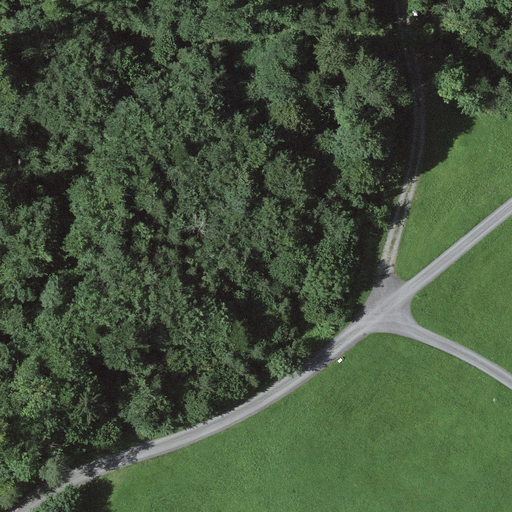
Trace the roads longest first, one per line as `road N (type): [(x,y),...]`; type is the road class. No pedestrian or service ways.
road 1 (unclassified): [(28,511),(66,485),(211,433),(292,387),(511,215)]
road 2 (track): [(382,318),(416,126),(404,0)]
